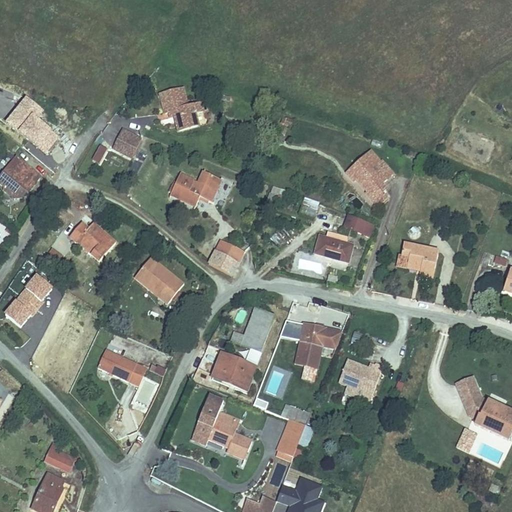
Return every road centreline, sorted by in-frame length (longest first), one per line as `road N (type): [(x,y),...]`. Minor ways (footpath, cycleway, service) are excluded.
road 1 (residential): [(130,479),(195,336),(213,305),(241,282),(265,280),(511,334)]
road 2 (residential): [(130,479),(0,343)]
road 3 (residential): [(99,125),(0,269)]
